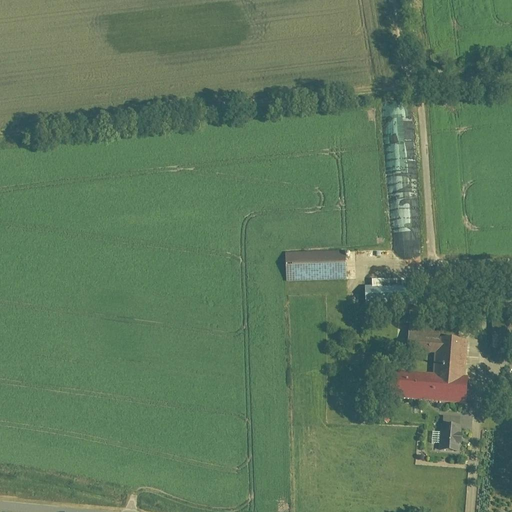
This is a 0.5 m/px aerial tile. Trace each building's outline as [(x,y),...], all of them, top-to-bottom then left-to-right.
[(404,117),(392,118),(394,139),(412,138),(410,111),(403,111),(404,117)] [(344,248),(283,249),(284,284),(345,283),(344,248)] [(373,287),(365,287),(366,308),(418,307),(418,287),(407,287),(407,280),(373,281),(373,287)] [(410,326),(408,352),(435,354),(434,375),(391,372),(389,400),(467,406),(469,378),(466,378),(469,342),(458,341),(459,330),(410,326)] [(461,423),(441,420),(436,452),(456,455),(461,423)]
